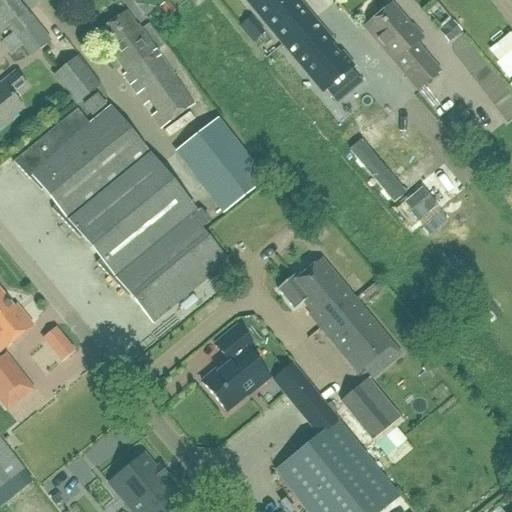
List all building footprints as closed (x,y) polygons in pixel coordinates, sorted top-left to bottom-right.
[(0,0),(0,35),(7,30),(26,14),(15,0),(0,0)] [(250,0),(291,48),(321,23),(303,2),(300,4),(296,0),(250,0)] [(164,20),(175,12),(167,1),(156,9),(164,20)] [(411,29),(390,5),(363,28),(417,91),(439,72),(415,45),(422,39),(412,28),(411,29)] [(138,30),(126,13),(96,34),(125,74),(122,76),(143,107),(149,103),(156,113),(150,117),(159,130),(192,106),(138,30)] [(30,58),(50,42),(26,14),(7,30),(30,58)] [(250,19),(238,29),(250,44),(262,35),(250,19)] [(451,23),(449,20),(440,28),(442,31),(439,34),(447,44),(459,34),(461,32),(452,22),(451,23)] [(341,46),(321,23),(291,48),(331,95),(345,83),(356,95),(368,85),(358,72),(360,70),(351,58),(348,61),(338,49),(341,46)] [(75,107),(78,104),(100,87),(76,58),(51,78),(75,107)] [(0,127),(21,110),(12,99),(25,88),(13,74),(0,84),(0,127)] [(91,118),(105,106),(96,95),(81,106),(91,118)] [(461,144),(479,129),(477,125),(470,118),(459,105),(442,121),(451,134),(452,133),(458,140),(461,144)] [(195,215),(109,107),(88,124),(76,110),(12,163),(34,186),(37,184),(55,206),(50,209),(79,239),(81,238),(99,260),(95,264),(127,298),(129,296),(152,325),(227,263),(200,230),(209,223),(199,212),(195,215)] [(217,122),(176,154),(222,213),(263,181),(217,122)] [(308,315),(319,329),(352,303),(320,263),(295,283),(292,278),(276,290),(293,312),(302,304),(310,313),(308,315)] [(13,308),(0,292),(0,351),(31,326),(15,306),(13,308)] [(352,303),(319,329),(329,341),(331,340),(338,348),(336,350),(355,375),(372,362),(379,371),(396,357),(352,303)] [(254,390),(268,379),(246,351),(252,347),(236,328),(214,346),(227,362),(201,383),(225,412),(245,396),(243,392),(250,386),(254,390)] [(59,363),(74,350),(56,329),(41,341),(59,363)] [(1,360),(0,359),(0,401),(7,411),(32,390),(5,357),(1,360)] [(291,365),(270,383),(271,384),(285,401),(306,384),(292,366),(291,365)] [(306,384),(285,401),(300,419),(321,402),(306,384)] [(372,407),(360,392),(337,411),(363,444),(391,422),(376,404),(372,407)] [(321,402),(300,419),(316,439),(317,439),(322,434),(337,422),(321,402)] [(8,440),(49,493),(72,475),(66,468),(78,459),(43,414),(8,440)] [(307,511),(379,511),(398,497),(337,422),(322,434),(317,439),(316,439),(275,472),(307,511)] [(0,486),(22,469),(0,441),(0,486)] [(156,471),(144,456),(109,486),(130,511),(148,511),(173,492),(163,480),(166,477),(159,468),(156,471)] [(23,479),(6,490),(20,511),(36,511),(43,508),(23,479)] [(191,511),(194,510),(186,501),(183,504),(173,492),(148,511),(191,511)] [(56,495),(50,500),(55,506),(61,501),(56,495)]
